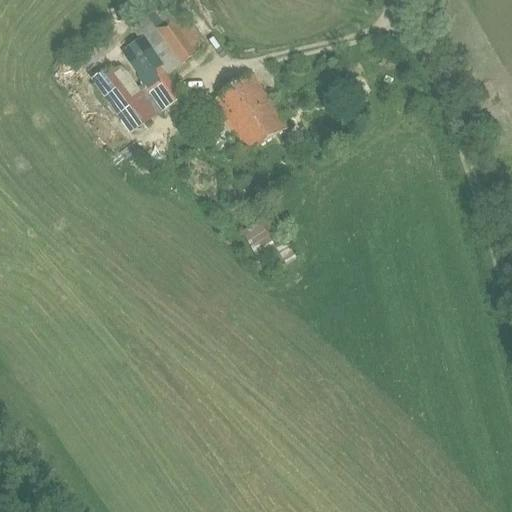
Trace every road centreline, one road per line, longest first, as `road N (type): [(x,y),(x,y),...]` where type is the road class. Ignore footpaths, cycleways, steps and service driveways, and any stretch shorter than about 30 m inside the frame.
road 1 (track): [(392,0),(401,15),(385,26),(224,72),(181,117),(134,144)]
road 2 (track): [(401,15),(440,92),(511,315)]
